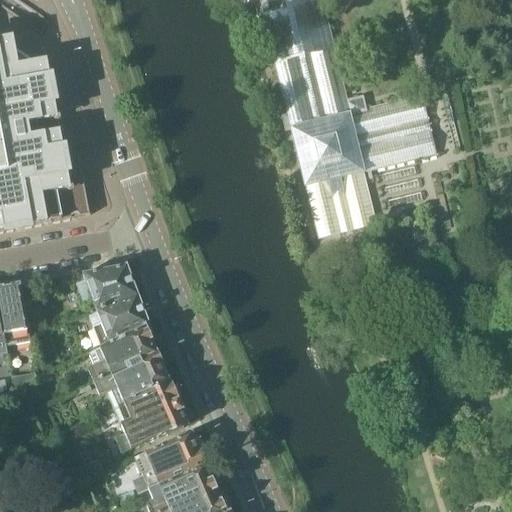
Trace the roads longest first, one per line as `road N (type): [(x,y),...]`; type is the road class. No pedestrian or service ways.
road 1 (residential): [(275,511),(151,232)]
road 2 (residential): [(151,232),(75,10)]
road 3 (residential): [(0,266),(151,232)]
